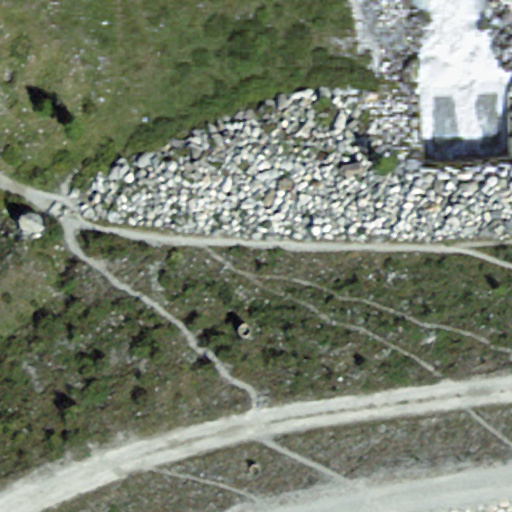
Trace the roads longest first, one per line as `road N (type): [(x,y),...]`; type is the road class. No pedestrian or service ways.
road 1 (track): [(25,511),(125,463),(351,411),(511,393)]
road 2 (track): [(462,248),(162,245),(0,169)]
